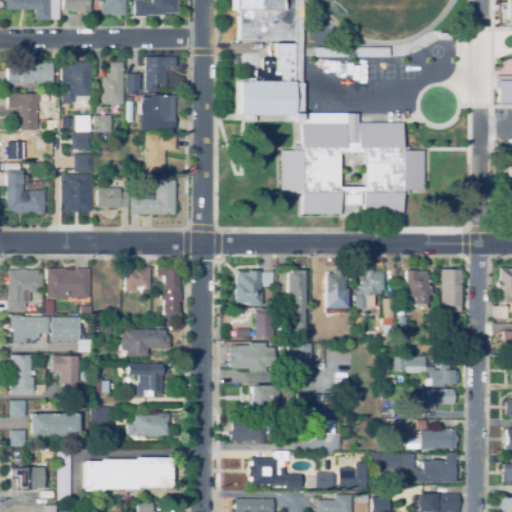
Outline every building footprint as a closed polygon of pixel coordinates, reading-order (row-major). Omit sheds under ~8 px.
[(52,20),(51,0),(7,0),(7,11),(36,10),(36,21),(52,20)] [(91,15),(91,2),(91,0),(63,0),(64,2),(64,11),(79,11),(80,15),(91,15)] [(124,0),(124,15),(110,15),(110,14),(100,14),(100,11),(99,11),(99,0),(124,0)] [(176,0),(176,13),(162,13),(162,15),(144,15),(144,16),(133,16),(133,0),(176,0)] [(230,0),(297,0),(297,82),(250,82),(250,72),(256,72),(256,59),(272,59),(272,42),(261,42),(261,51),(253,51),(253,63),(247,63),(247,69),(235,69),(235,41),(230,39),(230,0)] [(452,26),(463,27),(463,39),(451,39),(452,26)] [(498,39),(511,39),(511,70),(497,70),(498,39)] [(342,55),(309,55),(309,45),(342,45),(342,55)] [(384,55),(351,55),(351,45),(384,45),(384,55)] [(143,90),(143,57),(174,57),(174,67),(166,67),(166,70),(164,70),(164,84),(155,84),(155,90),(143,90)] [(65,62),(90,62),(90,90),(90,96),(73,96),(73,103),(60,103),(60,62),(65,62)] [(39,90),(23,90),(23,85),(19,85),(19,84),(6,84),(6,68),(19,68),(19,63),(35,63),(51,63),(51,83),(39,83),(39,90)] [(121,63),(121,104),(100,104),(100,77),(105,77),(105,73),(108,73),(108,63),(121,63)] [(125,93),(125,74),(138,75),(138,92),(132,92),(132,93),(125,93)] [(507,81),(511,81),(511,114),(507,114),(507,111),(498,111),(498,85),(507,85),(507,81)] [(233,82),(250,82),(297,82),(296,111),(296,120),(233,119),(233,82)] [(35,103),(35,131),(18,131),(18,116),(16,116),(16,109),(6,109),(6,94),(47,94),(47,103),(35,103)] [(173,130),(140,130),(139,113),(138,113),(138,103),(139,103),(139,97),(148,97),(148,95),(169,95),(169,114),(173,114),(173,130)] [(132,98),(132,113),(131,113),(130,121),(123,121),(124,97),(132,98)] [(296,111),(355,111),(355,120),(398,120),(398,153),(417,153),(417,192),(397,192),(397,215),(296,215),(296,192),(272,192),(272,151),(296,151),(296,120),(296,111)] [(73,116),(88,115),(88,130),(69,131),(69,124),(70,124),(70,118),(73,118),(73,116)] [(91,115),(109,115),(109,132),(92,132),(91,115)] [(88,133),(68,132),(68,149),(88,149),(88,133)] [(143,172),(143,134),(174,134),(174,150),(163,150),(163,173),(143,172)] [(5,159),(5,142),(8,142),(8,136),(21,136),(21,142),(22,142),(22,148),(28,148),(28,157),(22,157),(22,159),(5,159)] [(31,142),(48,143),(48,154),(31,154),(31,142)] [(61,145),(61,168),(51,168),(52,145),(61,145)] [(87,154),(70,154),(70,171),(87,171),(87,154)] [(511,176),(506,177),(506,176),(502,176),(502,161),(509,161),(511,161),(511,176)] [(43,191),(43,214),(16,214),(16,213),(11,213),(11,211),(5,211),(5,170),(21,170),(21,191),(43,191)] [(89,202),(67,201),(68,170),(76,170),(76,175),(90,176),(89,183),(87,183),(87,187),(90,187),(89,202)] [(173,214),(127,214),(127,199),(153,199),(154,180),(173,180),(173,214)] [(125,208),(94,207),(94,188),(118,188),(118,191),(126,192),(125,208)] [(177,302),(177,318),(162,318),(162,299),(159,299),(159,283),(162,283),(162,275),(154,275),(154,263),(177,263),(177,284),(180,284),(180,302),(177,302)] [(147,267),(147,290),(140,290),(140,287),(133,287),(133,291),(123,291),(123,270),(130,270),(130,267),(147,267)] [(511,297),(506,297),(506,303),(496,303),(496,290),(494,290),(495,280),(497,280),(497,268),(511,268),(511,297)] [(87,298),(44,297),(44,269),(63,269),(63,270),(73,270),(73,269),(88,269),(87,298)] [(438,306),(438,269),(459,269),(459,306),(458,312),(443,312),(443,306),(438,306)] [(6,300),(7,270),(35,271),(35,274),(41,274),(40,288),(35,288),(35,293),(28,292),(27,302),(23,302),(23,312),(5,312),(5,300),(6,300)] [(285,297),(285,270),(305,270),(305,328),(303,328),(303,329),(288,329),(287,307),(291,307),(290,297),(285,297)] [(345,301),(324,301),(324,296),(323,296),(324,273),(331,273),(331,270),(341,270),(341,273),(343,273),(343,289),(346,289),(346,297),(345,297),(345,301)] [(382,274),(381,290),(378,290),(378,294),(372,294),(372,300),(364,300),(364,309),(353,309),(353,290),(356,290),(356,286),(359,286),(359,278),(361,278),(361,270),(371,270),(371,273),(382,274)] [(403,298),(404,270),(414,270),(414,271),(425,271),(425,275),(426,275),(426,286),(430,286),(430,295),(427,295),(427,296),(426,296),(426,303),(424,303),(424,307),(413,307),(413,304),(412,304),(412,298),(403,298)] [(260,290),(260,306),(247,306),(247,303),(233,303),(233,275),(237,272),(246,272),(246,271),(257,271),(257,272),(272,272),(271,287),(258,287),(258,290),(260,290)] [(42,314),(42,299),(52,299),(52,314),(42,314)] [(392,299),(392,318),(381,318),(381,299),(392,299)] [(79,306),(89,306),(89,314),(79,314),(79,306)] [(506,319),(492,319),(492,306),(506,306),(506,319)] [(272,309),(272,337),(253,337),(253,309),(272,309)] [(20,316),(47,317),(47,333),(38,333),(38,338),(24,338),(24,345),(11,345),(11,329),(8,329),(9,315),(20,315),(20,316)] [(405,316),(404,330),(394,330),(394,316),(405,316)] [(49,317),(78,317),(78,339),(89,340),(89,353),(76,352),(76,341),(49,341),(49,317)] [(95,324),(109,324),(109,337),(96,338),(95,324)] [(235,329),(249,329),(248,337),(235,337),(235,329)] [(122,330),(164,330),(164,338),(168,338),(168,348),(145,348),(145,356),(124,356),(124,350),(119,350),(119,335),(122,335),(122,330)] [(502,331),(511,331),(511,352),(502,352),(502,331)] [(247,369),(231,369),(231,368),(227,368),(227,358),(231,358),(231,357),(227,357),(227,346),(230,346),(230,345),(247,345),(247,343),(264,343),(264,347),(273,347),(273,367),(264,367),(264,371),(247,372),(247,369)] [(310,343),(310,371),(291,370),(291,356),(286,356),(286,343),(310,343)] [(32,395),(8,395),(8,384),(7,384),(7,371),(10,371),(11,355),(29,355),(29,377),(32,377),(32,395)] [(77,356),(77,398),(61,398),(61,384),(57,384),(57,371),(50,371),(50,356),(77,356)] [(393,356),(424,356),(424,367),(433,367),(433,370),(438,370),(438,362),(448,362),(448,366),(451,366),(451,371),(456,371),(456,384),(442,384),(442,387),(423,387),(423,373),(403,373),(403,371),(392,371),(393,356)] [(137,397),(137,376),(134,376),(134,366),(142,366),(142,364),(160,364),(160,376),(159,376),(159,394),(150,394),(150,398),(137,397)] [(107,381),(107,393),(99,393),(99,392),(89,392),(89,379),(100,379),(100,381),(107,381)] [(35,394),(35,385),(44,384),(44,391),(40,394),(35,394)] [(249,410),(248,386),(290,385),(291,411),(263,412),(263,409),(249,410)] [(420,389),(452,389),(452,404),(432,404),(432,408),(420,408),(420,389)] [(502,417),(511,416),(511,392),(511,399),(503,399),(502,417)] [(24,417),(8,417),(7,400),(24,400),(24,417)] [(309,438),(309,418),(308,418),(308,405),(330,405),(330,417),(329,417),(329,420),(333,420),(332,434),(317,434),(317,438),(309,438)] [(108,407),(107,425),(88,424),(89,407),(108,407)] [(131,415),(116,415),(116,407),(131,407),(131,415)] [(393,418),(380,418),(380,409),(393,409),(393,418)] [(28,414),(78,413),(78,437),(28,437),(28,414)] [(132,415),(160,415),(160,414),(167,414),(167,422),(166,422),(166,436),(157,436),(157,437),(146,437),(146,435),(132,435),(125,435),(125,424),(132,424),(132,415)] [(402,432),(390,431),(390,420),(401,421),(401,419),(415,420),(424,421),(424,429),(415,429),(415,431),(402,430),(402,432)] [(230,421),(262,421),(262,443),(253,443),(253,441),(228,441),(228,431),(230,431),(230,421)] [(417,430),(443,431),(443,429),(453,429),(453,435),(456,435),(456,442),(454,442),(454,449),(417,449),(417,430)] [(504,429),(511,429),(511,451),(503,451),(504,429)] [(24,447),(7,447),(7,430),(24,430),(24,447)] [(416,448),(406,447),(406,437),(417,437),(416,448)] [(55,501),(55,447),(69,447),(68,501),(55,501)] [(249,458),(272,459),(272,451),(287,451),(287,458),(283,458),(281,460),(281,475),(293,475),(293,489),(282,489),(282,486),(266,486),(266,484),(249,484),(249,477),(245,477),(245,465),(249,465),(249,458)] [(336,452),(366,452),(366,469),(365,469),(365,479),(353,479),(353,469),(336,469),(336,452)] [(369,453),(413,454),(412,469),(378,468),(378,470),(374,470),(374,468),(369,468),(369,453)] [(454,453),(453,483),(440,482),(440,484),(428,484),(428,482),(412,482),(412,470),(420,470),(420,461),(429,461),(429,460),(440,460),(440,461),(443,461),(443,453),(454,453)] [(170,487),(135,487),(135,489),(100,489),(100,491),(82,491),(82,462),(99,462),(99,460),(133,460),(133,458),(170,458),(170,487)] [(363,488),(362,462),(352,462),(352,467),(335,467),(335,488),(363,488)] [(511,483),(500,483),(501,464),(511,464),(511,483)] [(8,467),(37,467),(37,488),(32,488),(32,491),(9,491),(9,483),(13,483),(13,479),(8,479),(8,467)] [(314,472),(331,472),(331,488),(314,488),(314,472)] [(410,494),(387,494),(387,486),(410,485),(410,494)] [(39,503),(38,489),(53,489),(53,503),(39,503)] [(366,491),(366,503),(357,503),(357,491),(366,491)] [(416,494),(453,494),(453,495),(457,495),(457,511),(453,511),(415,511),(415,509),(412,509),(412,497),(416,497),(416,494)] [(350,495),(349,511),(315,511),(315,500),(333,500),(333,495),(350,495)] [(386,511),(385,497),(369,497),(370,511),(386,511)] [(499,497),(511,497),(511,511),(495,511),(496,498),(499,498),(499,497)] [(233,511),(233,499),(272,499),(272,511),(233,511)] [(135,511),(135,504),(151,503),(151,511),(135,511)]
